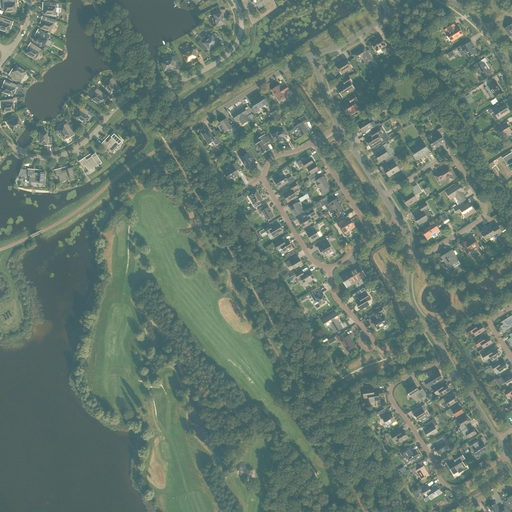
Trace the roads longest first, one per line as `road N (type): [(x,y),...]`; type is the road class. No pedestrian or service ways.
road 1 (unclassified): [(0,136),(33,156),(67,154),(126,100),(230,53),(240,32),(232,0)]
road 2 (unclassified): [(507,455),(464,486),(448,487),(393,403),(395,382),(447,357)]
road 3 (unclassified): [(406,252),(428,253),(455,237),(482,218),(482,203),(452,161),(380,196)]
road 4 (unclassified): [(195,125),(313,54)]
